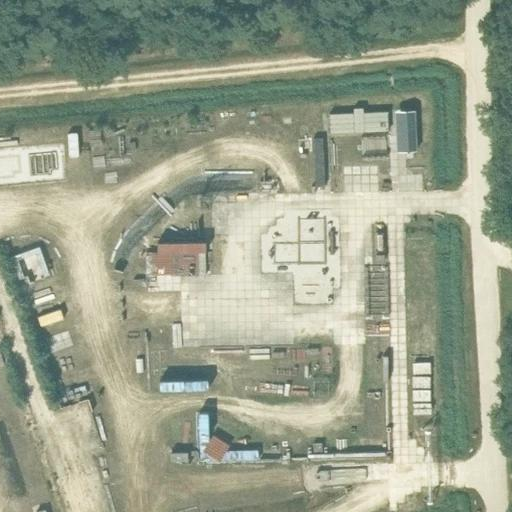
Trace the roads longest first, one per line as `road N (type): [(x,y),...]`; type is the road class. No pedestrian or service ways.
road 1 (track): [(481,199),(319,201),(224,156),(153,179),(80,221),(25,211),(0,217)]
road 2 (track): [(465,51),(0,93)]
road 3 (track): [(123,511),(80,221)]
road 4 (track): [(345,511),(399,491),(491,474)]
